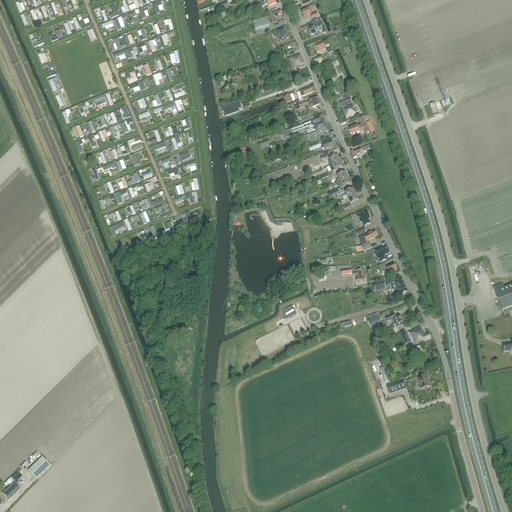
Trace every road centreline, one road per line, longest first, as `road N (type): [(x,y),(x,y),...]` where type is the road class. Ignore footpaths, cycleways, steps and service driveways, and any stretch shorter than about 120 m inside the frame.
road 1 (unclassified): [(504,511),(475,410),(439,213),(366,0)]
road 2 (primary): [(492,511),(435,239),(355,0)]
road 3 (residential): [(459,431),(439,345),(283,0)]
